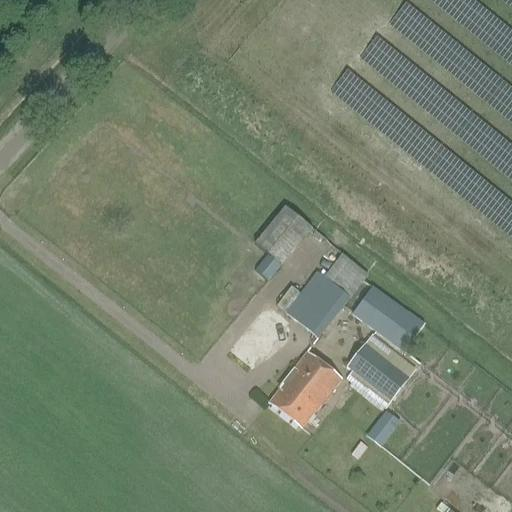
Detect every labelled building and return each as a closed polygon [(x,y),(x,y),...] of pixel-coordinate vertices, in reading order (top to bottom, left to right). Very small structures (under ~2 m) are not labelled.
[(269,284),(282,268),(268,257),(255,273),(269,284)] [(318,343),(349,304),(317,278),(285,317),(318,343)] [(403,357),(424,328),(373,291),(352,320),(403,357)] [(373,340),(366,348),(348,372),(353,376),(347,383),(387,414),(388,412),(395,417),(395,413),(421,380),(416,376),(417,375),(373,340)] [(269,406),(302,432),(340,384),(306,358),(269,406)] [(381,451),(400,426),(386,415),(367,440),(381,451)]
